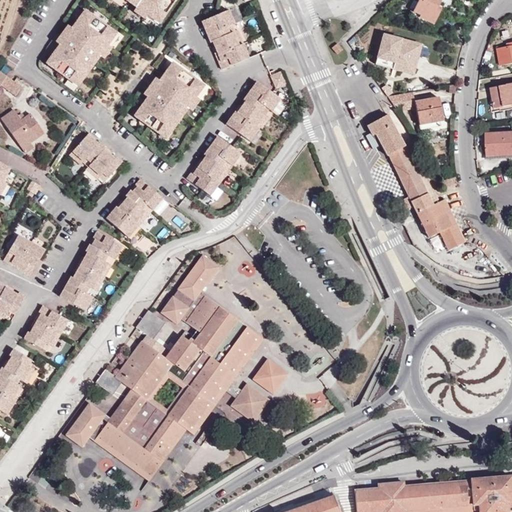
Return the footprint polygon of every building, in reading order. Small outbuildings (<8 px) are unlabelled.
[(127,0),(136,6),(133,9),(145,18),(147,15),(159,23),(175,0),(127,0)] [(438,24),(444,8),(441,6),(443,0),(421,0),(416,14),(423,16),(422,19),(438,24)] [(213,48),(222,70),(250,59),(244,44),(240,46),(234,33),(233,33),(230,28),(236,25),(229,10),(202,22),(211,44),(213,43),(215,47),(213,48)] [(116,34),(84,11),(71,28),(68,27),(56,43),(59,46),(45,65),(77,88),(100,58),(103,60),(112,48),(108,45),(116,34)] [(238,31),(234,33),(240,46),(244,44),(238,31)] [(412,73),(420,43),(382,36),(376,64),(412,73)] [(507,47),(496,48),(498,63),(511,60),(511,40),(507,42),(507,47)] [(22,84),(0,67),(0,80),(15,91),(22,84)] [(202,92),(170,68),(157,86),(154,84),(141,101),(144,104),(131,123),(163,146),(185,116),(188,118),(197,106),(194,103),(202,92)] [(270,73),(273,87),(285,85),(283,70),(270,73)] [(511,81),(490,85),(493,106),(499,106),(499,109),(511,107),(511,81)] [(281,101),(257,83),(243,102),(244,104),(241,108),(240,107),(226,126),(250,143),(259,131),(256,128),(264,117),(261,115),(265,110),(271,114),(281,101)] [(454,94),(454,84),(448,85),(446,92),(454,94)] [(442,126),(436,97),(413,101),(418,129),(442,126)] [(30,141),(43,131),(29,112),(23,116),(19,112),(16,113),(12,108),(0,117),(0,119),(21,147),(30,141)] [(387,113),(366,125),(372,137),(376,135),(387,154),(409,194),(401,198),(407,210),(414,207),(429,237),(441,232),(448,249),(467,240),(446,198),(435,203),(434,201),(440,199),(436,190),(433,190),(416,157),(411,160),(387,113)] [(256,128),(259,131),(268,119),(264,117),(256,128)] [(511,130),(484,132),(486,156),(511,154),(511,130)] [(86,133),(71,151),(81,160),(84,158),(89,162),(87,165),(98,175),(100,171),(106,176),(120,160),(114,155),(113,157),(108,153),(102,148),(104,146),(98,141),(96,143),(92,139),(86,133)] [(242,155),(218,138),(204,157),(205,158),(203,161),(201,161),(187,180),(211,198),(220,185),(216,183),(225,171),(222,169),(226,164),(232,168),(242,155)] [(24,151),(33,145),(30,141),(21,147),(24,151)] [(79,163),(81,160),(71,151),(68,154),(79,163)] [(95,178),(98,175),(87,165),(84,168),(95,178)] [(216,183),(220,185),(228,173),(225,171),(216,183)] [(457,174),(440,181),(444,189),(458,184),(457,174)] [(139,209),(143,204),(149,209),(160,197),(138,178),(123,195),(125,197),(115,207),(114,206),(104,217),(125,236),(135,225),(132,222),(142,212),(139,209)] [(38,185),(30,180),(25,188),(33,193),(38,185)] [(162,209),(168,218),(175,214),(170,204),(162,209)] [(170,219),(180,231),(189,224),(179,212),(170,219)] [(152,231),(161,240),(169,232),(160,223),(152,231)] [(57,295),(83,310),(90,297),(83,293),(87,286),(90,288),(98,275),(105,262),(102,260),(105,254),(112,258),(120,245),(94,230),(83,250),(85,251),(81,258),(77,265),(73,272),(70,277),(68,276),(57,295)] [(16,235),(1,260),(27,275),(42,250),(16,235)] [(131,352),(216,405),(226,391),(235,397),(230,405),(254,421),(290,372),(268,356),(242,388),(232,382),(265,338),(201,290),(217,267),(200,258),(160,311),(177,323),(181,318),(200,330),(193,338),(182,332),(181,333),(151,310),(138,327),(145,333),(131,352)] [(109,264),(105,262),(98,275),(101,277),(109,264)] [(98,275),(90,288),(94,290),(101,277),(98,275)] [(6,310),(13,314),(23,296),(16,292),(15,294),(10,291),(3,287),(4,285),(0,282),(0,310),(4,313),(6,310)] [(22,337),(40,348),(44,342),(47,343),(54,331),(58,333),(65,320),(40,305),(32,319),(34,320),(30,327),(27,332),(25,331),(22,337)] [(68,334),(73,321),(67,318),(61,331),(68,334)] [(54,331),(47,343),(51,346),(58,333),(54,331)] [(25,366),(29,359),(11,348),(7,355),(9,356),(6,361),(1,368),(0,366),(0,410),(4,414),(12,401),(9,399),(17,386),(13,384),(17,378),(20,380),(28,368),(25,366)] [(195,434),(216,405),(131,352),(116,375),(108,369),(99,383),(113,393),(121,381),(131,387),(110,416),(90,399),(65,433),(83,446),(90,437),(149,480),(187,429),(195,434)] [(32,370),(28,368),(20,380),(24,383),(32,370)] [(20,389),(17,386),(9,399),(12,401),(20,389)] [(511,478),(511,479),(511,477),(502,478),(502,475),(488,476),(479,477),(479,480),(471,481),(471,483),(404,488),(404,484),(378,485),(378,490),(355,492),(356,511),(407,511),(474,506),(474,511),(508,511),(508,509),(511,509),(511,478)] [(338,511),(332,493),(279,511),(338,511)]
